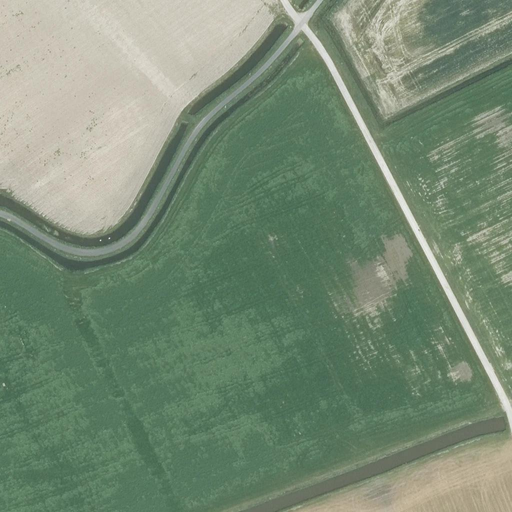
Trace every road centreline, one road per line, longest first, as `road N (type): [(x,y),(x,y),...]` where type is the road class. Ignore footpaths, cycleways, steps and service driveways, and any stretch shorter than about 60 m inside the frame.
road 1 (track): [(283,0),(323,53),(511,422)]
road 2 (unclassified): [(0,214),(71,250),(120,245),(148,215),(201,125),(320,0)]
